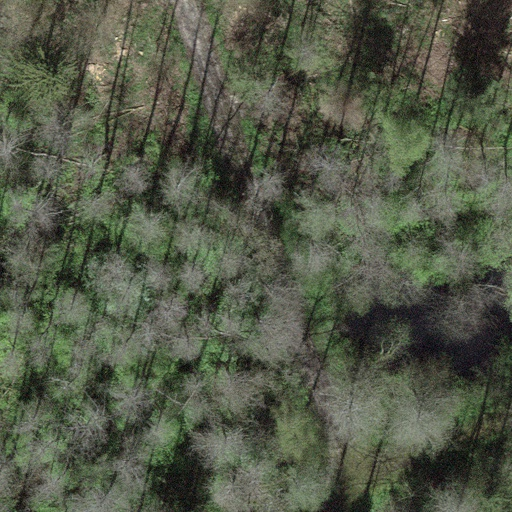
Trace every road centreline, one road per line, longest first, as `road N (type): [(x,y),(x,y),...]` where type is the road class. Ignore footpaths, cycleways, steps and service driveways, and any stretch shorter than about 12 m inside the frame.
road 1 (track): [(197,0),(357,483)]
road 2 (track): [(511,408),(357,483)]
